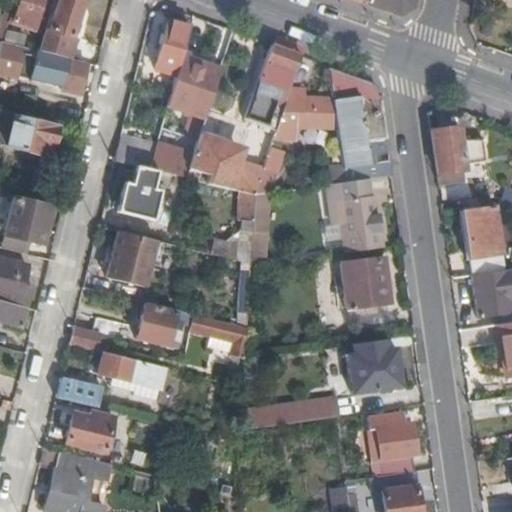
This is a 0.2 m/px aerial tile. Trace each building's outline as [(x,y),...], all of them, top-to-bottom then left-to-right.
[(19,0),(13,20),(33,26),(41,0),(19,0)] [(62,55),(74,57),(79,39),(71,36),(80,0),(58,0),(49,29),(45,28),(40,50),(62,55)] [(366,0),(366,4),(398,15),(412,7),(413,0),(366,0)] [(179,66),(190,27),(169,21),(154,68),(172,74),(171,79),(174,81),(179,66)] [(25,46),(1,40),(0,42),(0,69),(19,74),(25,46)] [(302,54),(273,44),(260,79),(284,87),(279,102),(285,103),(302,54)] [(83,68),(86,61),(74,57),(62,55),(60,62),(34,56),(36,49),(25,46),(19,74),(59,84),(59,86),(78,91),(81,79),(88,81),(90,71),(83,68)] [(373,80),(330,64),(333,96),(290,96),(280,125),(337,128),(342,167),(369,163),(367,151),(365,137),(387,134),(381,93),(378,88),(373,80)] [(201,73),(179,66),(174,81),(167,106),(191,115),(203,119),(221,71),(204,65),(201,73)] [(264,107),(251,103),(245,118),(251,121),(259,124),(264,107)] [(55,125),(0,112),(0,132),(6,134),(4,145),(40,154),(43,141),(51,143),(55,125)] [(199,133),(203,119),(191,115),(182,143),(193,147),(199,133)] [(272,144),(276,129),(259,124),(251,121),(243,145),(247,147),(236,179),(231,177),(240,154),(221,147),(223,141),(199,133),(193,147),(191,152),(184,176),(190,178),(192,168),(207,173),(205,182),(241,190),(255,193),(272,144)] [(457,126),(431,129),(437,172),(462,168),(461,163),(459,139),(457,126)] [(155,144),(119,134),(113,159),(132,164),(149,168),(155,147),(155,144)] [(480,135),(467,137),(471,161),(483,159),(480,135)] [(467,137),(459,139),(461,163),(471,161),(467,137)] [(272,144),(255,193),(268,192),(281,147),(272,144)] [(367,151),(369,163),(371,177),(392,174),(388,146),(367,151)] [(149,168),(154,170),(184,176),(191,152),(183,150),(182,153),(155,147),(149,168)] [(369,163),(342,167),(343,181),(366,178),(371,177),(369,163)] [(149,168),(132,164),(126,192),(120,190),(115,210),(151,219),(159,182),(152,181),(154,170),(149,168)] [(462,168),(437,172),(438,181),(463,178),(462,168)] [(366,178),(343,181),(327,183),(333,223),(340,222),(345,252),(382,247),(374,194),(368,194),(366,178)] [(511,207),(511,191),(506,189),(500,203),(511,207)] [(255,193),(241,190),(238,220),(243,220),(243,230),(223,241),(215,238),(211,253),(243,261),(251,263),(253,227),(255,193)] [(461,199),(462,209),(490,205),(488,195),(461,199)] [(4,234),(30,240),(41,242),(48,207),(13,198),(4,234)] [(462,209),(471,275),(502,270),(493,204),(490,205),(462,209)] [(264,227),(253,227),(251,263),(254,264),(263,263),(264,227)] [(155,240),(117,230),(106,275),(144,285),(155,240)] [(1,246),(27,252),(30,240),(4,234),(1,246)] [(27,265),(0,258),(0,296),(26,302),(30,284),(23,281),(27,265)] [(383,259),(340,265),(346,307),(390,301),(383,259)] [(251,263),(243,261),(242,278),(250,277),(251,263)] [(502,270),(471,275),(476,317),(510,313),(508,300),(504,270),(502,270)] [(242,278),(239,324),(247,325),(250,277),(242,278)] [(0,320),(21,325),(25,307),(0,300),(0,320)] [(245,363),(245,357),(247,325),(239,324),(174,308),(173,311),(144,303),(138,306),(136,314),(139,317),(136,325),(133,325),(131,334),(136,337),(135,338),(165,345),(166,340),(169,328),(172,320),(193,325),(192,332),(229,341),(228,353),(237,355),(236,361),(245,363)] [(94,332),(90,348),(98,350),(102,333),(116,338),(120,321),(99,316),(94,332)] [(511,320),(497,323),(503,375),(511,373),(511,320)] [(72,326),(68,343),(90,348),(94,332),(72,326)] [(396,348),(347,354),(351,392),(401,386),(396,348)] [(164,375),(167,368),(101,351),(99,358),(93,357),(90,372),(140,384),(142,380),(152,382),(155,372),(164,375)] [(60,378),(55,396),(97,407),(101,388),(60,378)] [(335,416),(332,398),(267,407),(270,425),(335,416)] [(270,425),(267,407),(241,410),(241,429),(270,425)] [(113,417),(90,412),(88,417),(72,413),(66,442),(105,451),(113,417)] [(384,474),(414,470),(411,453),(417,452),(413,422),(406,423),(405,412),(369,417),(371,428),(377,428),(384,474)] [(43,447),(38,464),(53,468),(43,509),(53,511),(52,511),(103,511),(105,505),(91,502),(96,482),(105,483),(109,464),(43,447)] [(511,508),(511,468),(503,470),(508,509),(511,508)] [(345,480),(346,486),(380,481),(379,475),(345,480)] [(415,484),(381,490),(384,511),(418,511),(417,502),(421,502),(419,487),(415,487),(415,484)] [(220,492),(221,497),(235,501),(237,495),(220,492)] [(349,511),(347,493),(332,496),(334,511),(349,511)] [(356,493),(349,494),(351,511),(356,511),(356,507),(358,507),(356,493)]
